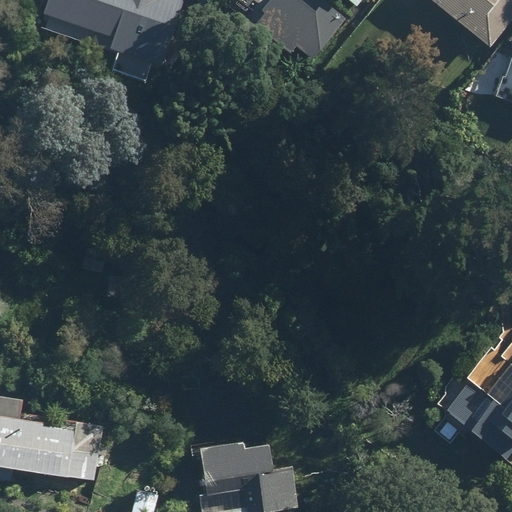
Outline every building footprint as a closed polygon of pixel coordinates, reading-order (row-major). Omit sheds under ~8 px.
[(182,0),(43,0),(39,14),(112,39),(108,51),(159,69),(182,0)] [(300,0),(270,0),(250,22),(285,54),(292,47),(307,60),(345,20),(323,0),(313,12),(300,0)] [(511,0),(425,0),(487,49),(511,17),(511,0)] [(105,252),(84,247),(79,269),(101,274),(105,252)] [(127,275),(107,274),(107,299),(126,299),(127,275)] [(511,336),(501,350),(489,341),(437,406),(507,461),(511,453),(511,336)] [(20,398),(0,395),(0,478),(9,480),(10,471),(93,480),(96,456),(104,457),(106,447),(99,446),(102,425),(18,416),(20,398)] [(271,467),(268,437),(195,446),(202,511),(281,511),(295,510),(290,465),(271,467)]
